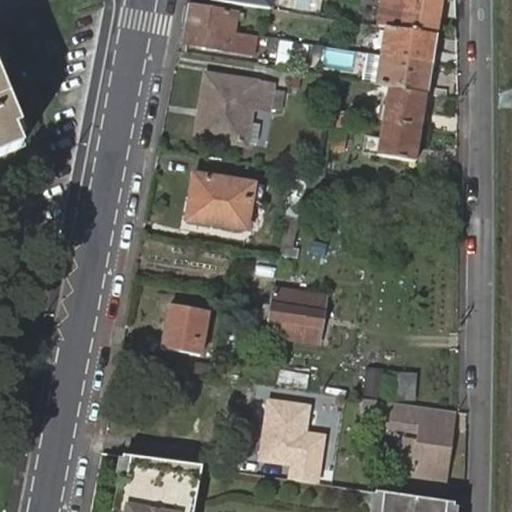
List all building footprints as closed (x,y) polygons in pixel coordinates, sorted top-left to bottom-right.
[(211,0),(212,2),(271,12),(272,0),(211,0)] [(441,0),(405,0),(399,33),(434,39),(441,0)] [(237,18),(190,9),(186,28),(234,36),(237,18)] [(234,36),(186,28),(183,46),(231,54),(234,36)] [(381,59),(429,68),(434,39),(399,33),(387,31),(381,59)] [(329,49),(326,65),(353,70),(356,55),(329,49)] [(424,96),(429,68),(381,59),(375,88),(386,90),(424,96)] [(204,77),(197,113),(205,115),(200,140),(241,147),(248,112),(263,114),(268,85),(204,77)] [(0,158),(25,148),(0,86),(0,158)] [(416,132),(424,96),(386,90),(379,125),(416,132)] [(410,164),(416,132),(379,125),(373,159),(410,164)] [(189,178),(183,221),(237,230),(245,188),(189,178)] [(316,342),(323,296),(272,288),(269,306),(267,321),(266,327),(278,329),(277,336),(316,342)] [(258,319),(267,321),(269,306),(260,304),(258,319)] [(207,312),(170,305),(162,351),(199,357),(207,312)] [(283,370),(281,384),(310,389),(312,376),(283,370)] [(365,396),(415,401),(419,377),(369,371),(365,396)] [(310,407),(265,400),(256,463),(289,468),(287,480),(318,485),(325,435),(306,432),(310,407)] [(414,408),(379,403),(377,426),(415,432),(413,442),(403,440),(399,466),(409,468),(407,483),(441,488),(450,426),(448,425),(449,414),(414,408)] [(191,511),(199,470),(121,458),(110,511),(191,511)] [(451,511),(452,507),(373,495),(370,511),(451,511)]
